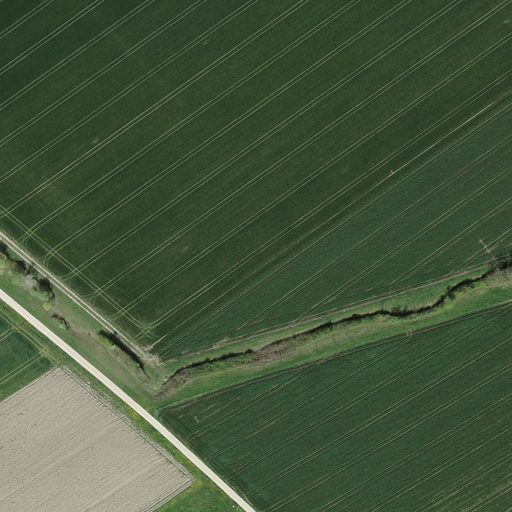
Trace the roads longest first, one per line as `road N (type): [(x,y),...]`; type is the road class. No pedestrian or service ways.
road 1 (track): [(247,511),(0,295)]
road 2 (track): [(0,237),(156,369)]
